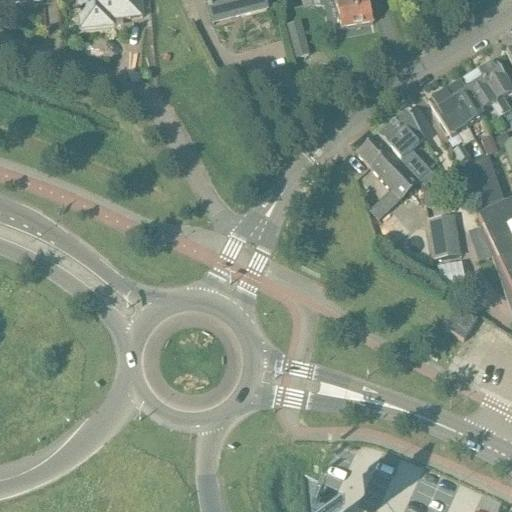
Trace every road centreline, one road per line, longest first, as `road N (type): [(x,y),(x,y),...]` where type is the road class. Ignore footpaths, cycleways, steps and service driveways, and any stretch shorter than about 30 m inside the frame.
road 1 (residential): [(242,233),(215,211),(175,137),(141,96),(104,75),(0,42)]
road 2 (tertiary): [(511,15),(443,53),(311,158),(282,192)]
road 3 (secondary): [(162,306),(0,206)]
road 4 (motorway): [(136,389),(78,449),(0,490)]
road 5 (secondary): [(0,246),(70,283),(114,319),(130,348)]
road 6 (tertiary): [(400,410),(254,353)]
road 7 (tertiary): [(244,396),(400,410)]
road 8 (tertiary): [(400,410),(511,459)]
